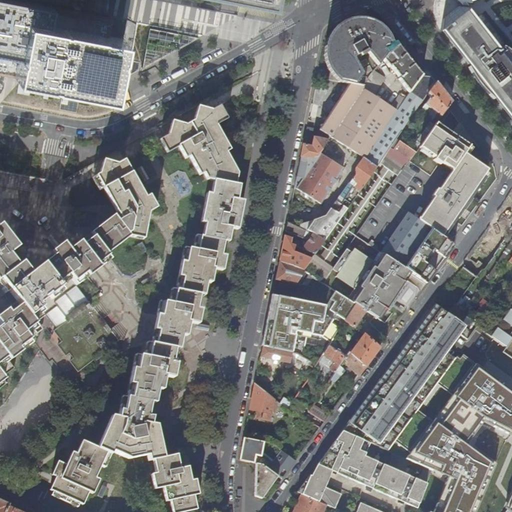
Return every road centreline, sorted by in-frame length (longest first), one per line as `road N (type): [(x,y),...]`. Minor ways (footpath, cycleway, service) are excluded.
road 1 (primary): [(309,18),(225,452),(223,511)]
road 2 (residential): [(271,511),(511,174)]
road 3 (residential): [(0,114),(97,129),(309,18)]
road 4 (residential): [(384,0),(511,157)]
